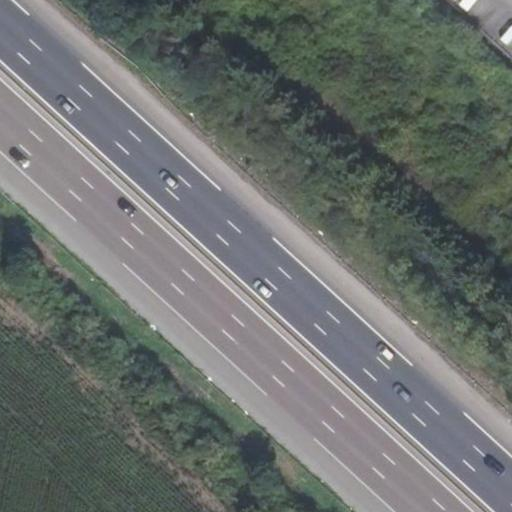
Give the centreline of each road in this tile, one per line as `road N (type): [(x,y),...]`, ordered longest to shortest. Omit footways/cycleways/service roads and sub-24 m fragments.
road 1 (motorway): [(511,493),(0,29)]
road 2 (motorway): [(0,119),(431,511)]
